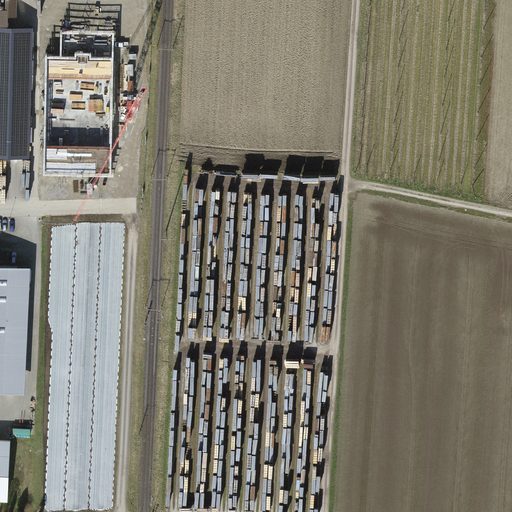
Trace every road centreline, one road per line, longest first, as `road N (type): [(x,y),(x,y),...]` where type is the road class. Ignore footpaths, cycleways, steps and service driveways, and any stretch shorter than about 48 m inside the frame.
road 1 (track): [(511,215),(344,182),(356,0)]
road 2 (track): [(324,511),(344,182)]
